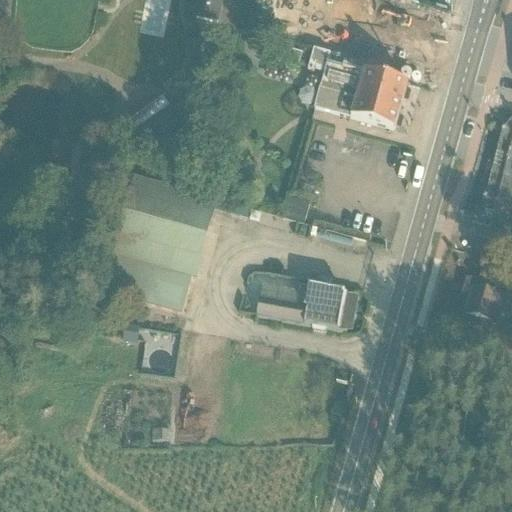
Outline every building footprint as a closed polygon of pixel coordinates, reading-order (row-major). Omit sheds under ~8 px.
[(198,0),(194,22),(218,27),(223,0),(198,0)] [(300,0),(275,0),(266,37),(290,44),(300,0)] [(391,52),(416,58),(422,35),(428,37),(431,25),(401,16),(400,19),(393,16),(388,33),(396,35),(393,47),(391,52)] [(407,88),(416,58),(391,52),(393,47),(352,35),(343,71),(365,77),(407,88)] [(353,124),(394,135),(407,88),(365,77),(353,124)] [(184,136),(186,134),(170,110),(128,138),(146,163),(147,163),(168,172),(190,155),(184,136)] [(511,122),(502,134),(485,202),(500,206),(500,210),(511,212),(511,122)] [(134,184),(105,299),(182,319),(191,284),(197,285),(215,214),(218,205),(134,184)] [(268,219),(304,228),(309,206),(289,200),(288,208),(272,204),(268,219)] [(218,205),(215,214),(246,223),(249,214),(218,205)] [(314,263),(312,274),(375,288),(377,277),(314,263)] [(304,328),(346,335),(353,300),(300,290),(297,302),(305,303),(304,312),(260,304),(256,320),(304,329),(304,328)] [(464,319),(511,332),(511,302),(471,291),(464,319)] [(122,344),(136,346),(138,331),(124,329),(122,344)]
